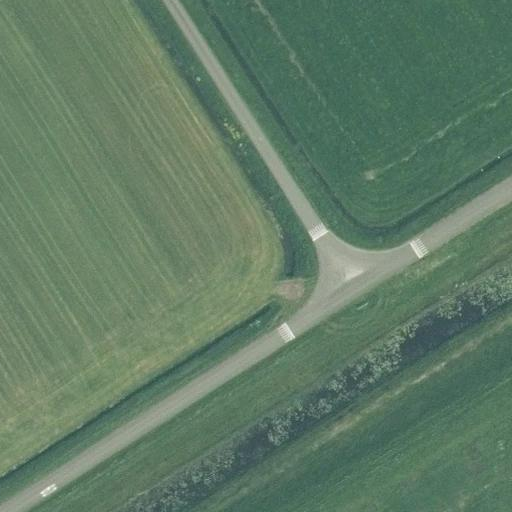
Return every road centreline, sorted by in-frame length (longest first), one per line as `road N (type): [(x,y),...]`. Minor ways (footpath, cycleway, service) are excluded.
road 1 (unclassified): [(354,287),(5,511)]
road 2 (unclassified): [(354,287),(169,0)]
road 3 (unclassified): [(511,186),(354,287)]
